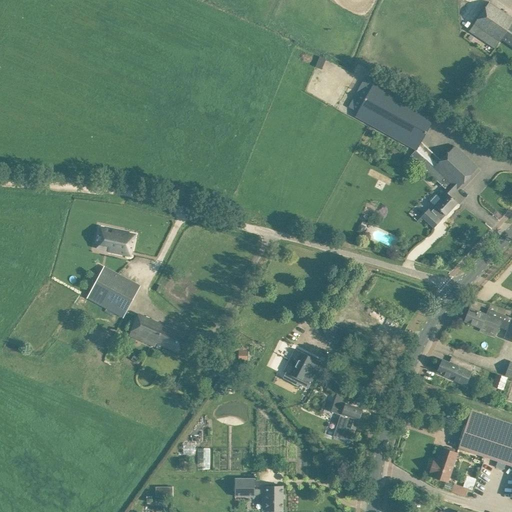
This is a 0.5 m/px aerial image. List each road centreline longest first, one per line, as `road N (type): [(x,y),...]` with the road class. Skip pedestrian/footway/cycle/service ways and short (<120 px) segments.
road 1 (track): [(254,228),(88,186),(0,179)]
road 2 (secondary): [(374,511),(381,448),(405,375),(454,293)]
road 3 (residential): [(454,293),(444,283),(254,228)]
